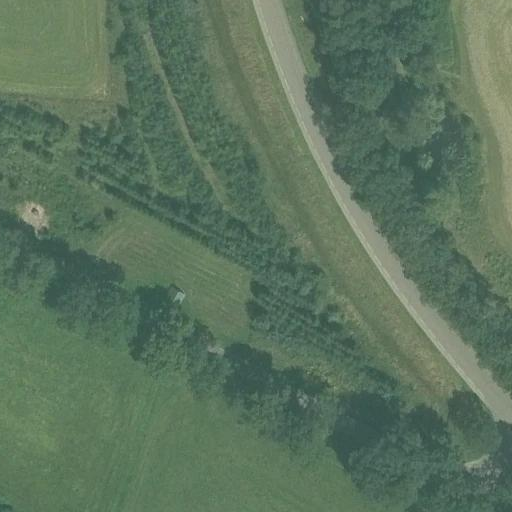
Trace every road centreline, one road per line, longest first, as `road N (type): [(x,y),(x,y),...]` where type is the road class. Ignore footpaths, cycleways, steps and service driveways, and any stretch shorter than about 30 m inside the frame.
road 1 (unclassified): [(511,442),(475,473),(435,473),(0,239)]
road 2 (unclassified): [(511,410),(416,299),(365,222),(296,89),(266,0)]
